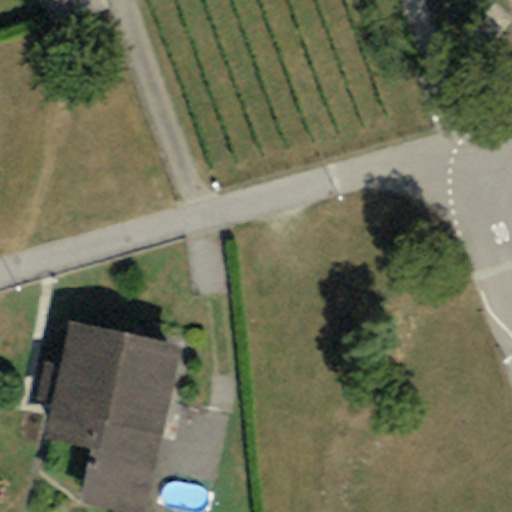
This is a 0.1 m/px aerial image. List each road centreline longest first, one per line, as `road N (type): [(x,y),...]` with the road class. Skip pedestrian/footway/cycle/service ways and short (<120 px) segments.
road 1 (residential): [(0,275),(461,151)]
road 2 (residential): [(461,151),(511,291)]
